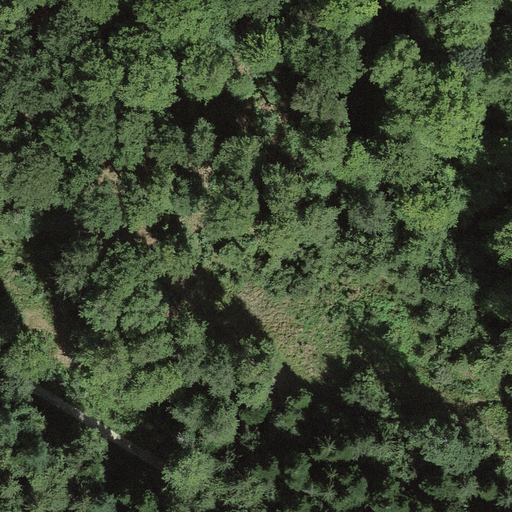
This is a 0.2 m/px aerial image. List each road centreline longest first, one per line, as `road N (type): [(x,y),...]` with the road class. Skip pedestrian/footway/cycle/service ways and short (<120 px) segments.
road 1 (track): [(0,365),(249,511)]
road 2 (track): [(379,0),(477,125),(511,151)]
